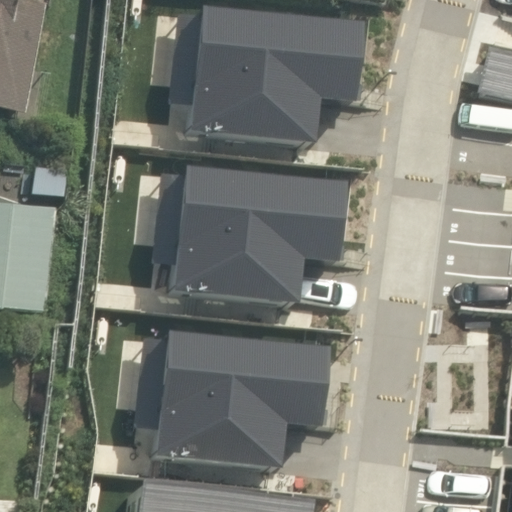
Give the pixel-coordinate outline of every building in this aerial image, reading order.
[(0,0),(0,108),(18,111),(34,0),(0,0)] [(202,9),(186,132),(312,148),(318,97),(358,102),(367,29),(202,9)] [(503,295),(511,202),(511,99),(399,88),(380,283),(503,295)] [(185,168),(170,291),(295,306),(301,256),(342,261),(351,188),(185,168)] [(49,211),(0,206),(0,313),(39,317),(49,211)] [(164,337),(149,460),(274,475),(281,425),(321,430),(330,357),(164,337)] [(254,511),(128,498),(126,511),(254,511)]
